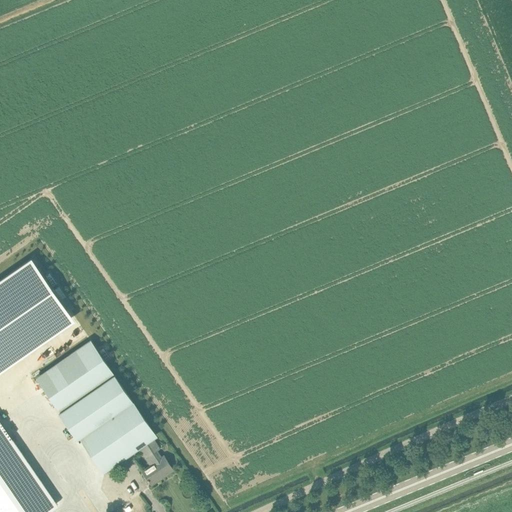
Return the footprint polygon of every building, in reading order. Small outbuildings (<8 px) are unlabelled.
[(33,259),(0,281),(0,354),(67,309),(33,259)] [(90,342),(38,377),(61,411),(60,411),(79,438),(81,437),(104,471),(139,447),(152,438),(155,436),(90,342)] [(6,389),(12,386),(14,390),(20,386),(13,375),(2,382),(6,389)] [(44,511),(55,505),(0,424),(0,511),(44,511)] [(152,438),(139,447),(151,465),(143,471),(148,479),(147,479),(148,481),(149,481),(151,484),(173,470),(163,455),(161,457),(157,450),(159,449),(152,438)]
